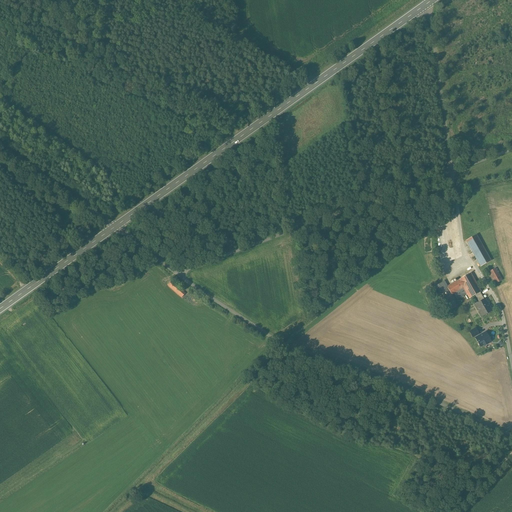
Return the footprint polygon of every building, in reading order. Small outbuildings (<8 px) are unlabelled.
[(492,260),(477,234),(465,240),(481,267),(492,260)] [(502,280),(495,268),(489,272),(495,284),(502,280)] [(479,302),(484,300),(480,292),(481,292),(471,273),(448,286),(444,281),(430,288),(444,312),(458,305),(455,301),(466,295),(468,299),(475,295),(479,302)] [(188,291),(174,280),(170,284),(184,296),(188,291)] [(485,299),(484,300),(479,302),(475,305),(482,316),(491,311),(485,299)] [(475,328),(469,332),(473,337),(478,334),(475,328)] [(483,334),(475,338),(480,347),(483,345),(484,346),(487,344),(487,343),(490,341),(486,334),(484,336),(483,334)]
